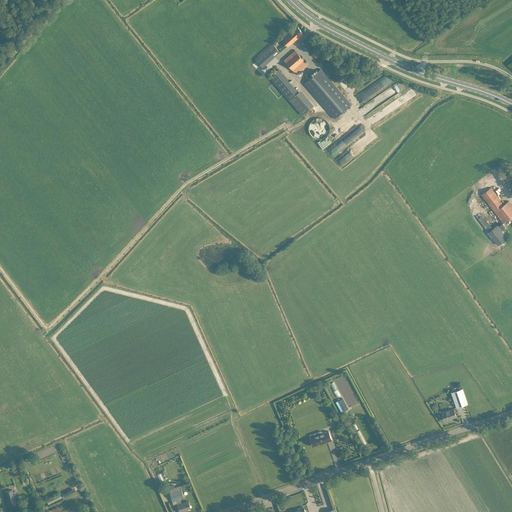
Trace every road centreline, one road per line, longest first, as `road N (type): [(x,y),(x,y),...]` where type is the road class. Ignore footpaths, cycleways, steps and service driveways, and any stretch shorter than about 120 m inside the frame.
road 1 (secondary): [(511,105),(386,58),(290,0)]
road 2 (unclassified): [(369,464),(511,415)]
road 3 (unclassified): [(232,511),(369,464)]
